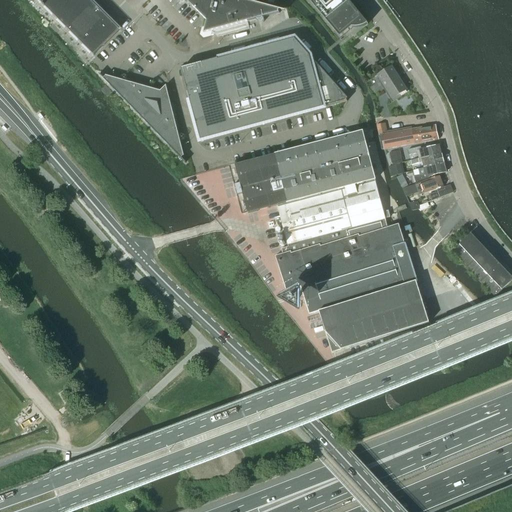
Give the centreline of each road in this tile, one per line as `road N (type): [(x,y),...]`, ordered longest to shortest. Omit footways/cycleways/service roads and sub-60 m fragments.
road 1 (primary): [(511,309),(0,502)]
road 2 (primary): [(34,511),(511,331)]
road 3 (secondary): [(392,511),(59,165)]
road 4 (unclassified): [(172,59),(196,149),(208,158),(343,120),(353,96),(297,27),(195,54)]
road 5 (motorway): [(502,419),(226,511)]
road 6 (motorway): [(502,419),(284,511)]
road 7 (residential): [(467,202),(435,100),(365,0)]
road 8 (motorway): [(383,511),(511,458)]
